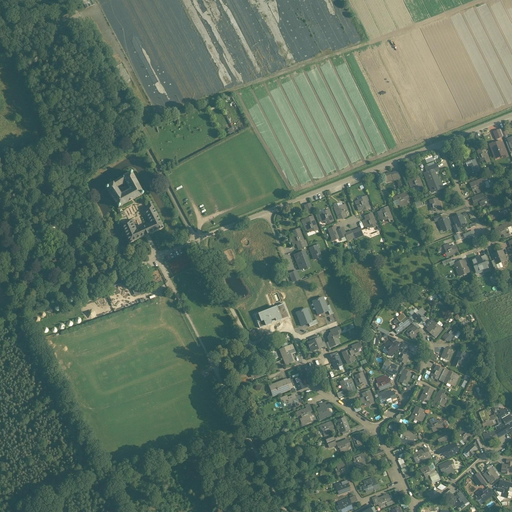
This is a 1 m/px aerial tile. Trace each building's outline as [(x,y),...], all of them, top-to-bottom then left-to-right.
[(293,59),(296,63),(315,56),(319,52),(316,48),(315,45),(311,46),(309,48),(308,46),(306,48),(308,54),(305,50),(302,51),(301,49),(298,45),(295,37),(290,38),(292,42),(289,44),(288,42),(287,43),(293,59)] [(122,63),(117,66),(125,84),(131,81),(122,63)] [(500,130),(493,132),(496,140),(504,137),(501,130),(500,130)] [(499,142),(490,146),(494,157),(498,155),(498,157),(503,155),(504,157),(505,157),(507,157),(508,155),(505,149),(504,149),(503,146),(502,143),(499,144),(499,142)] [(485,151),(482,152),(481,150),(478,151),(481,160),(485,159),(486,163),(490,162),(485,151)] [(475,160),(466,164),(467,167),(466,168),(468,174),(472,173),(473,177),(477,175),(476,173),(479,172),(475,160)] [(436,165),(426,169),(427,172),(428,175),(435,173),(439,171),(436,165)] [(397,172),(391,174),(390,173),(384,176),(387,183),(393,180),(394,181),(400,179),(397,172)] [(435,173),(428,175),(427,172),(424,174),(431,191),(434,190),(435,192),(443,188),(441,182),(440,182),(439,179),(438,180),(435,173)] [(132,174),(107,190),(120,209),(144,196),(132,174)] [(414,176),(411,177),(412,181),(409,182),(412,190),(416,189),(415,188),(418,186),(420,191),(424,189),(418,176),(415,177),(414,176)] [(486,178),(471,184),(473,187),(471,188),(473,191),(476,190),(478,193),(487,190),(485,186),(484,186),(483,183),(487,181),(486,178)] [(483,197),(482,198),(482,200),(483,201),(480,203),(481,206),(487,204),(488,207),(496,204),(495,201),(493,201),(492,198),(494,197),(493,193),(483,197)] [(405,194),(393,199),(395,202),(399,201),(400,204),(399,204),(401,208),(408,205),(406,202),(410,200),(408,197),(406,198),(405,194)] [(482,195),(472,198),(475,205),(479,203),(478,201),(482,200),(482,198),(483,197),(482,195)] [(365,197),(362,199),(363,201),(360,202),(359,201),(356,203),(359,212),(363,210),(363,211),(367,210),(366,208),(369,207),(365,197)] [(434,200),(430,200),(432,210),(435,209),(436,212),(440,211),(437,200),(434,201),(434,200)] [(149,208),(143,211),(147,219),(150,224),(143,227),(136,230),(132,221),(124,224),(122,218),(121,214),(117,215),(119,220),(128,244),(147,235),(163,228),(156,214),(150,202),(149,203),(147,204),(149,208)] [(310,204),(304,207),(307,214),(313,211),(310,204)] [(341,208),(338,209),(337,207),(334,208),(337,217),(341,216),(342,219),(346,218),(343,211),(346,210),(344,205),(341,207),(341,208)] [(505,207),(491,213),(492,216),(490,217),(491,220),(496,219),(497,222),(505,219),(504,215),(507,214),(505,207)] [(393,222),(388,209),(387,209),(386,210),(385,211),(385,209),(381,211),(382,212),(378,213),(382,222),(385,221),(385,220),(388,219),(390,223),(393,222)] [(326,214),(322,215),(322,214),(318,216),(321,223),(324,221),(326,225),(329,223),(328,221),(332,220),(328,211),(325,212),(326,214)] [(373,215),(369,217),(369,216),(365,217),(367,220),(363,222),(366,230),(370,228),(369,227),(373,226),(374,228),(377,227),(373,215)] [(459,216),(453,218),(456,226),(457,228),(459,228),(463,226),(462,224),(465,223),(462,216),(459,217),(459,216)] [(313,219),(309,221),(308,218),(305,220),(308,228),(305,229),(307,234),(308,233),(309,233),(310,232),(310,231),(313,230),(314,232),(317,231),(313,219)] [(441,219),(438,220),(438,221),(441,229),(444,228),(445,231),(451,229),(447,219),(444,220),(444,218),(441,219)] [(503,226),(497,228),(499,232),(496,233),(498,236),(503,234),(505,237),(509,236),(509,234),(511,232),(509,224),(503,226)] [(342,229),(336,231),(335,227),(328,230),(332,242),(339,239),(339,240),(345,237),(344,234),(345,234),(342,229)] [(361,229),(352,232),(355,239),(363,236),(361,229)] [(303,242),(298,230),(295,231),(297,237),(294,238),(293,237),(290,238),(293,245),(296,244),(297,247),(303,245),(302,243),(303,242)] [(456,246),(450,248),(449,245),(444,247),(445,250),(446,250),(448,253),(446,254),(447,257),(456,254),(455,250),(457,249),(456,246)] [(314,250),(310,251),(314,260),(317,259),(316,257),(320,255),(316,246),(313,248),(314,250)] [(304,251),(294,256),(300,271),(311,267),(304,251)] [(502,251),(492,255),(496,265),(506,261),(502,251)] [(473,261),(478,274),(488,270),(483,257),(473,261)] [(458,263),(454,264),(455,264),(458,272),(462,271),(464,275),(469,273),(464,260),(458,263)] [(300,281),(296,271),(290,274),(293,283),(300,281)] [(124,289),(115,295),(117,298),(113,300),(117,306),(122,303),(123,305),(130,300),(124,289)] [(323,298),(311,302),(316,316),(327,312),(323,298)] [(284,306),(254,316),(259,329),(288,319),(284,306)] [(306,309),(295,313),(301,328),(312,323),(306,309)] [(420,313),(417,316),(415,314),(413,317),(420,324),(422,321),(424,323),(427,320),(422,316),(425,313),(421,310),(419,312),(420,313)] [(403,316),(394,323),(396,326),(397,325),(399,328),(396,331),(398,334),(410,324),(405,318),(404,319),(404,318),(403,316)] [(432,319),(426,326),(428,329),(435,321),(432,319)] [(438,324),(435,321),(428,329),(427,330),(428,331),(430,331),(430,332),(430,333),(435,338),(442,329),(437,324),(438,324)] [(417,330),(420,328),(415,323),(413,326),(415,328),(408,334),(412,339),(420,333),(417,330)] [(379,327),(378,331),(388,336),(390,332),(379,327)] [(450,330),(443,338),(446,340),(446,339),(448,341),(449,340),(450,341),(451,339),(453,341),(456,338),(454,336),(458,332),(455,329),(456,329),(453,327),(452,327),(450,330)] [(338,328),(330,331),(331,334),(329,335),(329,336),(328,338),(327,338),(331,347),(339,344),(337,339),(337,338),(338,338),(337,334),(340,333),(338,328)] [(310,342),(307,343),(309,348),(311,348),(313,351),(322,348),(323,348),(321,344),(319,339),(318,339),(310,342)] [(396,342),(394,344),(391,340),(387,343),(388,344),(387,345),(386,345),(385,345),(385,346),(384,347),(385,348),(384,349),(385,349),(383,351),(383,352),(386,355),(387,353),(390,356),(399,349),(397,346),(400,344),(396,342)] [(292,346),(279,351),(285,365),(294,362),(291,355),(295,353),(292,346)] [(353,350),(350,351),(352,356),(355,355),(356,357),(360,355),(358,350),(362,348),(361,346),(353,350)] [(411,353),(404,350),(400,359),(403,361),(402,363),(406,364),(411,353)] [(448,352),(444,351),(442,357),(445,358),(445,359),(448,361),(452,352),(449,350),(448,352)] [(350,351),(346,352),(347,353),(343,355),(347,365),(351,364),(350,361),(353,360),(354,361),(357,360),(356,357),(355,355),(352,356),(350,351)] [(461,355),(458,353),(453,366),(456,367),(458,362),(462,363),(461,364),(465,366),(467,362),(466,362),(468,359),(464,357),(466,354),(462,353),(461,355)] [(337,356),(334,358),(335,360),(331,361),(335,370),(338,369),(337,367),(341,365),(337,356)] [(397,368),(388,364),(386,367),(389,368),(387,371),(396,375),(398,372),(396,371),(397,368)] [(443,369),(437,366),(432,375),(436,376),(435,379),(438,380),(438,379),(444,382),(449,372),(444,369),(443,369)] [(263,368),(253,372),(255,377),(256,378),(265,375),(263,368)] [(459,376),(449,372),(444,382),(444,383),(447,384),(448,382),(451,384),(451,385),(454,386),(459,376)] [(407,375),(404,373),(400,382),(403,384),(404,382),(407,383),(411,374),(408,373),(407,375)] [(363,376),(360,377),(359,375),(356,376),(359,386),(363,384),(362,383),(366,382),(363,376)] [(300,377),(293,380),(296,389),(300,387),(299,385),(302,384),(300,377)] [(386,377),(384,378),(381,378),(380,378),(379,379),(377,380),(378,384),(379,383),(381,387),(378,387),(380,391),(391,386),(389,380),(387,380),(386,377)] [(286,380),(272,386),(272,388),(269,389),(271,394),(275,393),(275,396),(290,390),(290,389),(286,381),(286,380)] [(355,391),(350,380),(347,381),(347,382),(344,383),(343,381),(340,383),(343,392),(344,394),(351,391),(351,392),(355,391)] [(427,390),(425,389),(420,400),(423,402),(423,404),(426,405),(427,403),(428,403),(428,401),(432,393),(427,390)] [(387,395),(382,396),(385,403),(392,401),(393,403),(397,401),(396,399),(394,392),(387,395)] [(370,393),(367,394),(366,393),(363,394),(364,398),(361,399),(363,406),(367,405),(366,403),(370,402),(371,404),(374,403),(370,393)] [(441,396),(438,395),(432,407),(435,408),(437,404),(444,407),(448,398),(445,397),(446,396),(442,394),(441,396)] [(293,400),(292,397),(287,399),(283,400),(284,404),(286,403),(287,406),(286,407),(288,410),(298,406),(297,404),(295,399),(293,400)] [(310,408),(308,405),(305,406),(306,410),(296,413),(297,417),(302,415),(303,419),(302,419),(303,422),(306,422),(307,425),(315,422),(313,418),(310,420),(309,416),(312,415),(311,412),(310,412),(308,409),(310,408)] [(320,408),(319,409),(320,412),(318,413),(319,417),(324,415),(328,413),(327,410),(326,410),(325,407),(320,408)] [(419,411),(416,410),(411,418),(415,420),(416,418),(419,419),(419,420),(422,422),(425,415),(422,414),(423,411),(420,409),(419,411)] [(511,420),(509,415),(508,415),(505,411),(500,414),(504,422),(503,422),(504,424),(501,426),(505,434),(510,431),(511,434),(511,420)] [(493,416),(487,419),(486,415),(481,417),(482,421),(484,420),(485,423),(483,424),(484,428),(493,424),(492,421),(494,420),(493,416)] [(440,416),(431,421),(432,424),(430,425),(432,428),(437,426),(439,429),(443,427),(442,424),(441,424),(439,421),(441,420),(440,416)] [(349,430),(345,421),(342,422),(341,420),(337,421),(339,429),(341,433),(342,433),(348,430),(349,430)] [(328,423),(319,427),(321,430),(323,430),(324,433),(323,433),(324,437),(331,434),(330,431),(333,429),(332,426),(330,427),(328,423)] [(468,429),(464,433),(461,430),(458,434),(460,437),(461,436),(464,438),(462,440),(465,443),(472,436),(469,433),(471,431),(468,429)] [(488,433),(483,435),(487,442),(490,441),(490,440),(494,438),(495,440),(498,438),(495,433),(494,432),(493,431),(489,434),(488,433)] [(411,433),(404,432),(403,435),(405,436),(404,439),(402,439),(401,442),(411,444),(412,440),(414,441),(414,437),(411,436),(411,433)] [(447,432),(438,436),(440,440),(438,441),(439,443),(448,440),(446,436),(448,435),(447,432)] [(324,437),(327,443),(334,441),(331,434),(324,437)] [(361,436),(357,438),(357,437),(353,438),(357,447),(364,444),(361,436)] [(334,441),(327,443),(329,449),(337,446),(336,444),(335,440),(334,441)] [(345,441),(336,444),(337,446),(338,448),(340,447),(341,450),(340,451),(341,454),(346,453),(345,449),(350,447),(349,444),(347,444),(345,441)] [(472,444),(464,451),(470,457),(474,454),(473,453),(477,449),(476,449),(478,447),(475,443),(473,445),(472,444)] [(451,445),(442,450),(444,453),(446,452),(448,455),(456,451),(455,448),(453,449),(451,445)] [(426,453),(424,454),(423,451),(414,455),(415,458),(418,457),(419,461),(418,461),(420,464),(430,460),(429,458),(426,453)] [(364,454),(355,458),(356,461),(354,462),(355,466),(356,465),(358,468),(366,465),(363,459),(365,458),(364,454)] [(450,461),(441,465),(443,469),(441,470),(442,473),(446,472),(447,475),(454,472),(452,468),(451,469),(450,466),(452,465),(450,461)] [(511,464),(509,463),(509,466),(504,465),(504,467),(502,467),(502,472),(506,473),(505,474),(509,474),(509,472),(511,472),(511,465),(511,466),(511,464)] [(343,464),(336,466),(338,470),(339,469),(340,473),(336,474),(338,477),(348,474),(347,470),(349,469),(348,466),(344,467),(343,464)] [(430,466),(421,470),(423,474),(425,473),(426,476),(425,476),(427,480),(431,478),(430,474),(435,472),(434,469),(431,470),(430,466)] [(492,470),(489,472),(489,471),(483,475),(490,484),(495,480),(493,477),(496,475),(495,473),(492,470)] [(478,474),(473,477),(477,483),(482,479),(478,474)] [(374,478),(364,482),(365,486),(367,485),(368,489),(366,490),(367,493),(376,490),(375,486),(377,485),(374,478)] [(511,484),(502,481),(501,485),(499,484),(497,492),(501,493),(508,494),(509,491),(511,491),(511,484)] [(347,484),(342,486),(341,483),(336,485),(337,488),(338,488),(339,491),(337,492),(339,495),(348,492),(347,489),(349,488),(347,484)] [(487,490),(484,492),(482,489),(476,494),(478,497),(479,496),(484,502),(490,498),(492,497),(487,490)] [(467,502),(460,492),(454,497),(458,502),(455,504),(458,508),(461,505),(460,505),(463,502),(464,504),(467,502)] [(356,495),(349,498),(352,504),(358,501),(356,495)] [(378,499),(377,500),(378,503),(376,504),(376,505),(379,505),(380,507),(386,504),(387,506),(394,504),(392,499),(390,500),(390,499),(387,500),(386,496),(378,499)] [(348,498),(338,503),(340,506),(341,506),(342,509),(340,510),(340,511),(345,511),(351,510),(349,506),(351,505),(348,498)]
